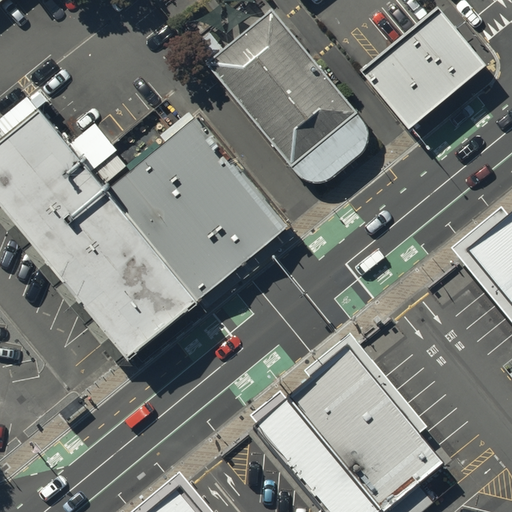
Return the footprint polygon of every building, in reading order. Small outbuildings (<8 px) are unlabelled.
[(408,128),(486,65),(439,6),(361,69),(408,128)] [(272,9),(213,57),(206,62),(216,75),(291,167),(302,178),(315,184),(326,182),(361,153),(367,142),(367,129),(360,116),(356,111),(272,9)] [(92,173),(198,292),(294,214),(194,93),(92,173)] [(0,198),(125,351),(198,292),(92,173),(26,96),(0,117),(0,198)] [(511,329),(511,511),(511,210),(454,258),(511,329)] [(429,499),(463,472),(355,339),(348,344),(343,338),(284,388),(288,393),(282,398),(376,511),(427,511),(435,506),(429,499)] [(244,414),(210,442),(263,511),(273,511),(302,488),(244,414)] [(210,511),(178,472),(128,511),(210,511)] [(273,511),(321,511),(302,488),(273,511)]
